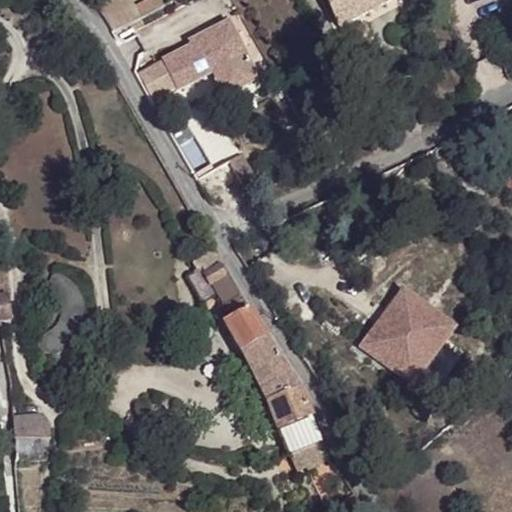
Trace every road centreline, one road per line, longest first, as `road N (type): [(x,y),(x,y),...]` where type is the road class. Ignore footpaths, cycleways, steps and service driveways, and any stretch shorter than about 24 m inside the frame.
road 1 (unclassified): [(62,0),(97,31),(380,511)]
road 2 (residential): [(0,377),(11,511)]
